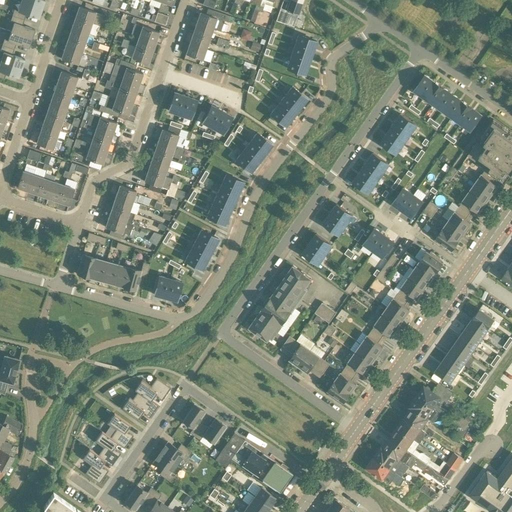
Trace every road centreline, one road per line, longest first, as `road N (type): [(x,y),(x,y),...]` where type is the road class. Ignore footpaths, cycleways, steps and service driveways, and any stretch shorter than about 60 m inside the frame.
road 1 (residential): [(57,287),(175,320),(198,308),(229,262),(263,182),(331,92),(333,58),(380,22)]
road 2 (residential): [(358,431),(219,335),(331,176)]
road 3 (secondary): [(358,431),(468,270)]
road 4 (residential): [(78,224),(94,180),(130,162),(160,73)]
road 5 (residential): [(0,506),(31,451),(31,357)]
road 6 (residential): [(331,176),(420,49)]
road 7 (residential): [(107,501),(186,380)]
